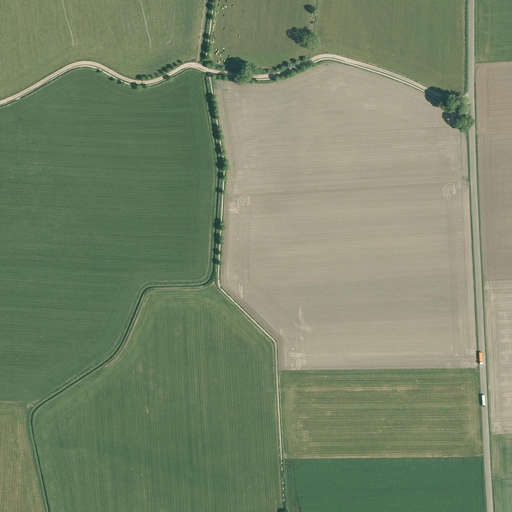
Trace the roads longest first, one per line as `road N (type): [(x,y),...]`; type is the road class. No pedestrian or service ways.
road 1 (secondary): [(490,511),(471,0)]
road 2 (track): [(205,68),(276,75),(328,55),(442,97),(471,94)]
road 3 (track): [(0,103),(79,64),(142,82),(186,65),(205,68)]
